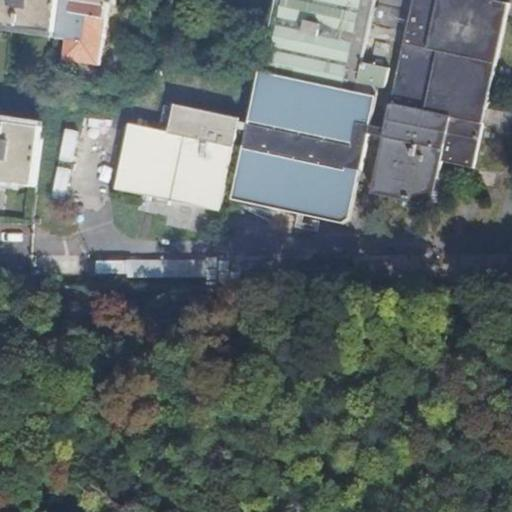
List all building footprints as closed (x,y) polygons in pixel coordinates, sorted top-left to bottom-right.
[(65,0),(0,0),(0,28),(59,37),(65,0)] [(65,0),(59,37),(59,41),(69,42),(66,62),(101,68),(111,6),(116,7),(116,0),(65,0)] [(277,0),(269,38),(235,195),(350,219),(360,173),(365,173),(372,137),(374,128),(379,106),(367,103),(370,87),(375,88),(387,90),(392,71),(365,65),(368,54),(370,54),(375,35),(372,34),(379,0),(277,0)] [(390,132),(389,140),(383,167),(391,169),(385,196),(437,208),(447,162),(478,169),(511,12),(511,5),(487,0),(412,0),(412,4),(418,5),(396,107),(387,105),(385,117),(393,119),(390,132)] [(381,95),(375,88),(370,87),(367,103),(379,106),(381,95)] [(240,126),(175,109),(167,137),(129,127),(112,191),(216,220),(240,126)] [(0,184),(38,189),(47,130),(0,123),(0,184)] [(63,127),(56,197),(70,198),(77,128),(63,127)] [(374,128),(372,137),(389,140),(390,132),(374,128)] [(377,195),(385,196),(391,169),(383,167),(377,195)] [(350,219),(235,195),(234,202),(349,225),(354,221),(365,173),(360,173),(350,219)] [(318,511),(318,497),(288,499),(288,511),(318,511)]
